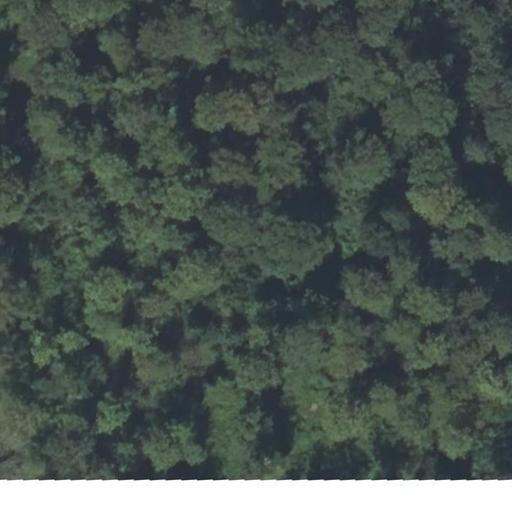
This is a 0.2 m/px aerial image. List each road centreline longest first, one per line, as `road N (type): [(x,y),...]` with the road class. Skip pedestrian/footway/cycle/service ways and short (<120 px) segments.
road 1 (track): [(315,0),(318,201),(339,511)]
road 2 (track): [(0,48),(133,511)]
